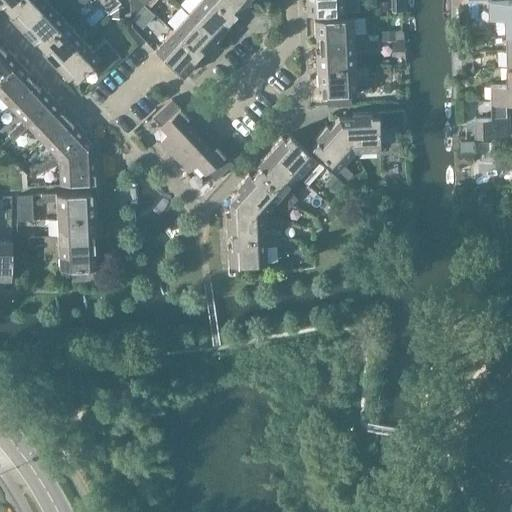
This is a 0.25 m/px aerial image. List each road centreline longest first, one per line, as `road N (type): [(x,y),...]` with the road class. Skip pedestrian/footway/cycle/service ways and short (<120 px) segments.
road 1 (residential): [(289,0),(292,37),(212,117)]
road 2 (residential): [(84,112),(0,22)]
